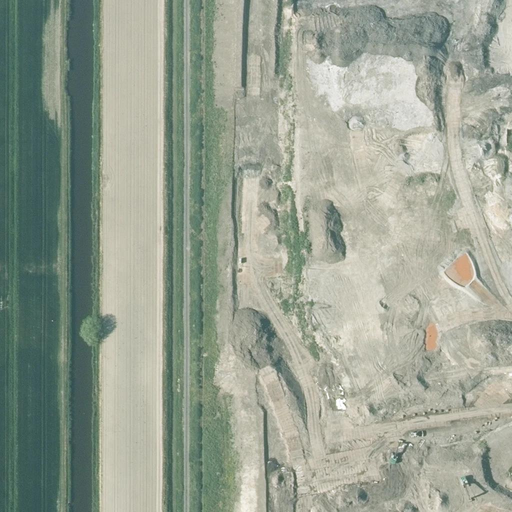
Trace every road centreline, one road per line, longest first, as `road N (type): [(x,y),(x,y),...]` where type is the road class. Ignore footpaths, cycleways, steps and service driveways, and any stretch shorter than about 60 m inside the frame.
road 1 (track): [(186,0),(185,511)]
road 2 (unknown): [(511,418),(396,429),(384,449),(384,511)]
